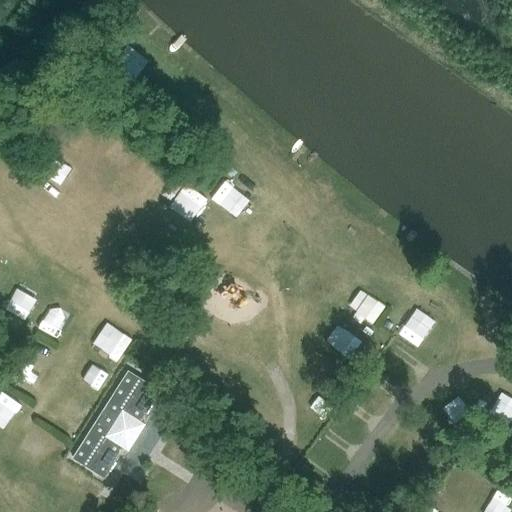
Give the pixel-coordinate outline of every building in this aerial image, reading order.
[(5,167),(0,177),(0,186),(14,193),(22,175),(5,167)] [(229,183),(215,202),(233,216),(247,197),(229,183)] [(374,316),(386,301),(368,286),(356,301),(374,316)] [(40,335),(61,345),(66,335),(45,325),(40,335)] [(123,430),(164,456),(175,439),(133,414),(123,430)] [(487,490),(479,508),(487,511),(500,511),(506,499),(487,490)]
